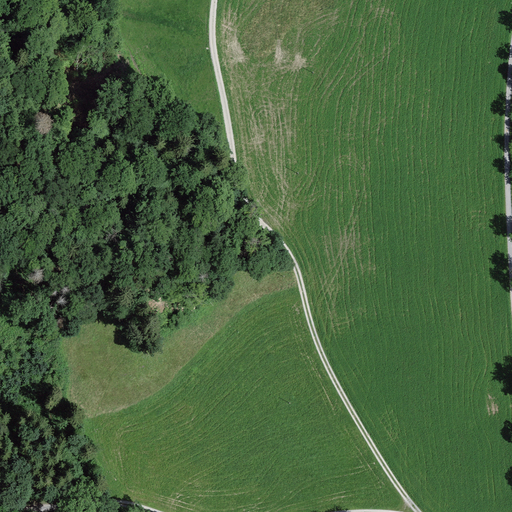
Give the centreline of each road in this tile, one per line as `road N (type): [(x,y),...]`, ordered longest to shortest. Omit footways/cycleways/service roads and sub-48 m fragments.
road 1 (track): [(214,0),(212,43),(240,195),(289,253),(327,365),(416,511)]
road 2 (track): [(511,72),(511,264)]
road 3 (track): [(31,511),(106,501),(149,511)]
